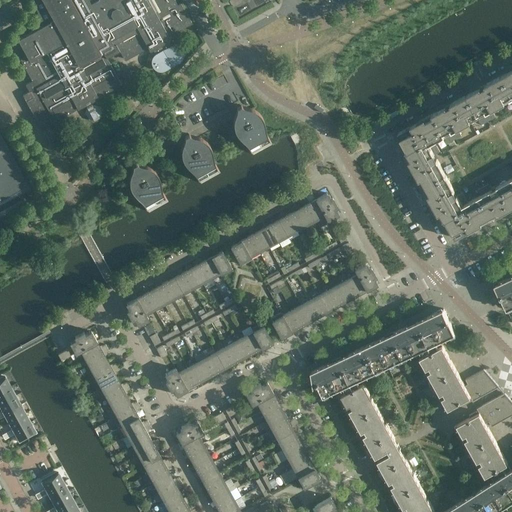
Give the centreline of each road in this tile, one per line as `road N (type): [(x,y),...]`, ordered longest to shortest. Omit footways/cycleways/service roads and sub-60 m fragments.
road 1 (residential): [(111,305),(116,293),(325,180),(334,183),(397,299)]
road 2 (residential): [(449,270),(377,131),(511,56)]
road 3 (residential): [(366,511),(283,366)]
road 4 (residential): [(283,366),(397,299)]
road 5 (residential): [(177,416),(111,305)]
